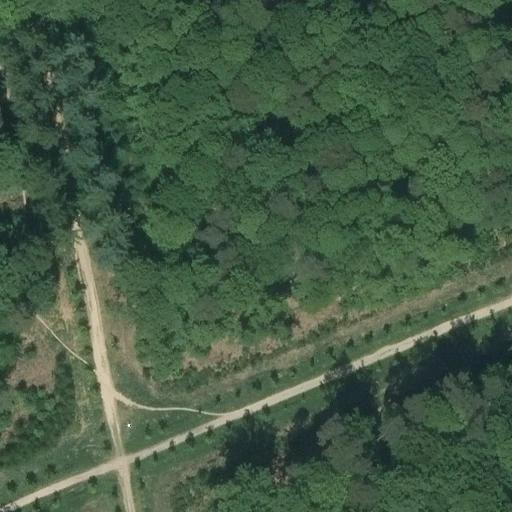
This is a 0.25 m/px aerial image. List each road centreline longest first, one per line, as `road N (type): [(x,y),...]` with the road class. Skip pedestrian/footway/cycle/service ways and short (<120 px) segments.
road 1 (track): [(119,461),(30,0)]
road 2 (track): [(511,303),(227,418)]
